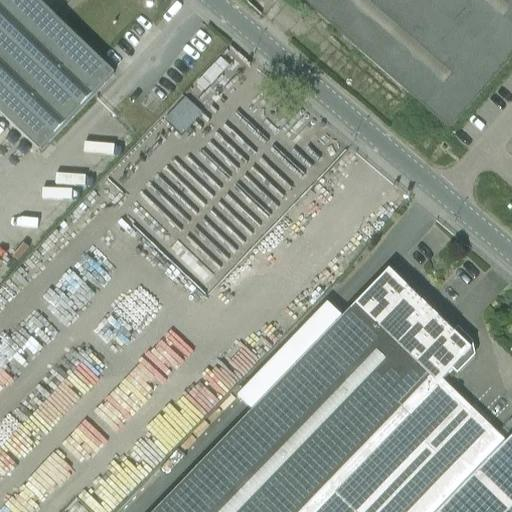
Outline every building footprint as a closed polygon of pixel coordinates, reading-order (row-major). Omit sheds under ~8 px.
[(0,0),(0,115),(39,154),(114,76),(33,0),(0,0)] [(511,0),(299,0),(449,131),(511,58),(511,0)] [(206,91),(229,67),(220,58),(197,83),(206,91)] [(182,137),(202,115),(185,99),(164,120),(182,137)] [(253,413),(157,511),(511,511),(511,439),(501,451),(436,388),(452,372),(457,377),(475,358),(472,343),(458,329),(453,334),(389,273),(340,323),(323,306),(235,395),(253,413)]
